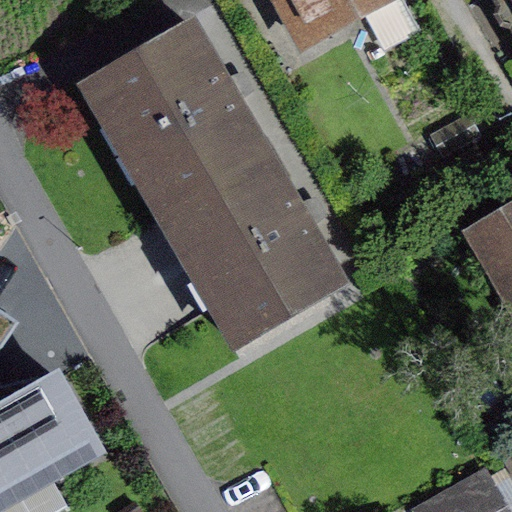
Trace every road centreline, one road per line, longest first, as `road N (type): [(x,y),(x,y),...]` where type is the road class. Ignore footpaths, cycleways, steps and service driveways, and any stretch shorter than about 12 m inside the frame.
road 1 (residential): [(198,511),(0,154)]
road 2 (residential): [(511,104),(449,0)]
